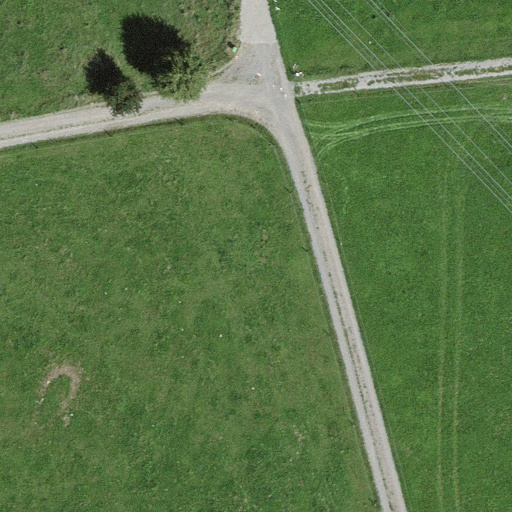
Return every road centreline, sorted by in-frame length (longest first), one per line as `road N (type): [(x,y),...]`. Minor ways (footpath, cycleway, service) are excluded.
road 1 (track): [(389,511),(272,71)]
road 2 (track): [(272,71),(0,126)]
